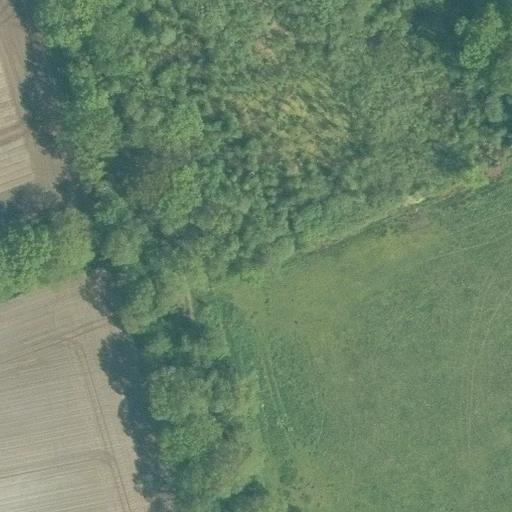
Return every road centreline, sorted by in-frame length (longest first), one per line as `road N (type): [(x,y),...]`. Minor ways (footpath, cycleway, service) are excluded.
road 1 (track): [(228,511),(189,345),(181,268),(76,0)]
road 2 (track): [(0,262),(152,205)]
